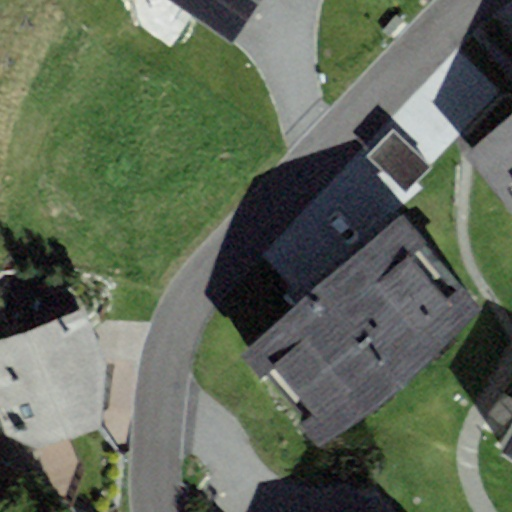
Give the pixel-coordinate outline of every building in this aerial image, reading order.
[(259,0),(159,0),(230,46),(259,0)] [(511,118),(466,157),(511,211),(511,118)] [(416,180),(436,156),(397,124),(377,147),(416,180)] [(241,357),(317,446),(403,387),(478,310),(402,221),(241,357)] [(104,367),(84,311),(0,340),(0,415),(8,437),(37,450),(102,427),(104,367)] [(511,430),(503,446),(511,450),(511,430)]
